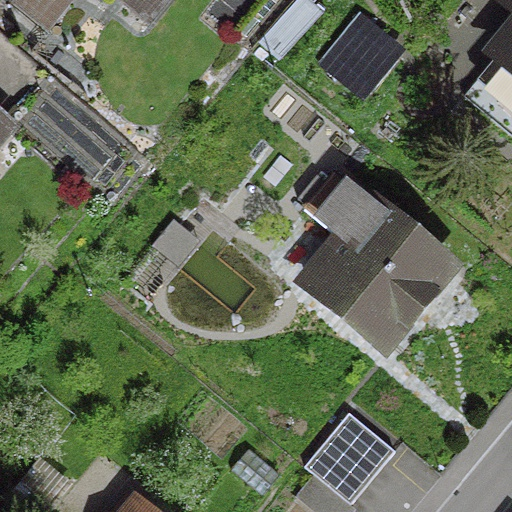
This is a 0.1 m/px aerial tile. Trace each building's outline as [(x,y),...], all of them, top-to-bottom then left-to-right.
[(115,0),(141,21),(157,0),(115,0)] [(511,35),(458,100),(511,145),(511,0),(506,0),(511,4),(511,35)] [(325,68),(357,94),(389,54),(358,29),(325,68)] [(282,116),(269,132),(293,151),(306,135),(282,116)] [(303,288),(379,352),(446,271),(329,175),(299,211),(339,244),(303,288)] [(326,457),(309,478),(350,511),(367,491),(326,457)] [(348,511),(308,479),(291,499),(306,511),(348,511)]
